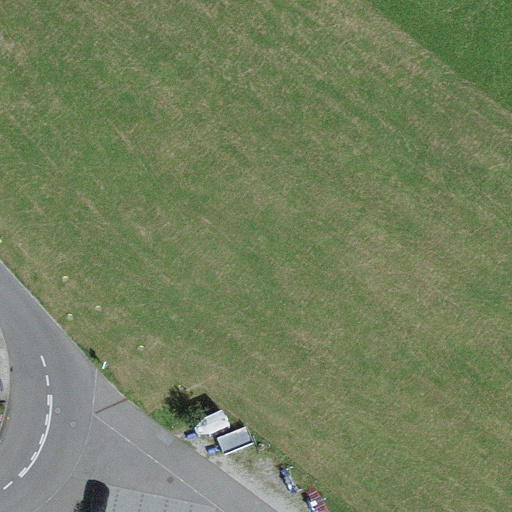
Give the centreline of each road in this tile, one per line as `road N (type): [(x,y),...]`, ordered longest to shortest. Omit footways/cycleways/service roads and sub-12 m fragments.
road 1 (residential): [(49,384),(119,411),(252,511)]
road 2 (residential): [(0,493),(42,441),(49,384)]
